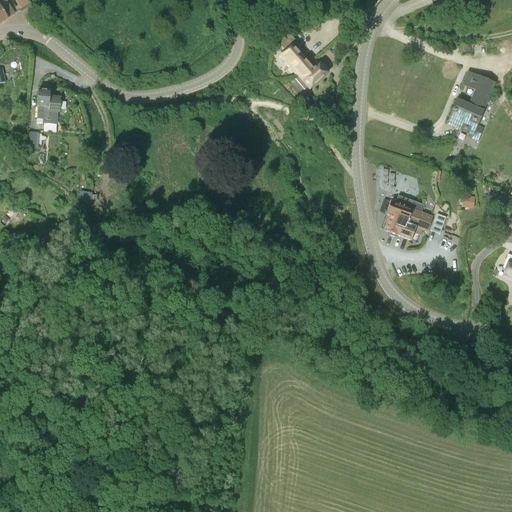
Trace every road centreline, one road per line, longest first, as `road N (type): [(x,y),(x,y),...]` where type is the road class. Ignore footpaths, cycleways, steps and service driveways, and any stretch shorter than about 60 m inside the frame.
road 1 (tertiary): [(511,344),(419,314),(393,295),(376,265),(356,135),(364,46),(389,0)]
road 2 (tertiary): [(230,0),(237,43),(229,62),(196,84),(145,97),(109,89),(36,33),(0,32)]
road 3 (track): [(250,101),(295,165),(343,291),(386,326)]
